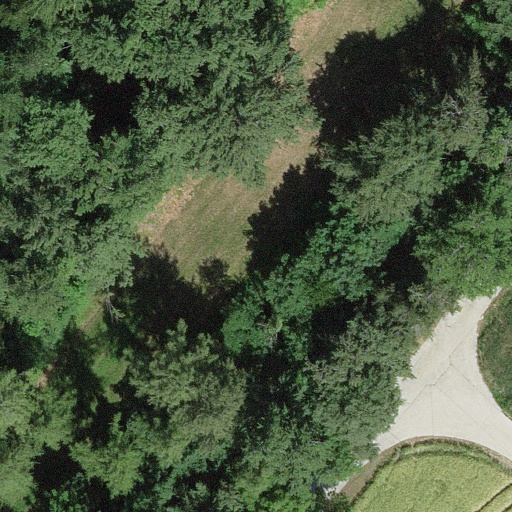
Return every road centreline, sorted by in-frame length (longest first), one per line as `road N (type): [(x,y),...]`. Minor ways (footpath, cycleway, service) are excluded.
road 1 (track): [(309,511),(428,368)]
road 2 (track): [(428,368),(511,258)]
